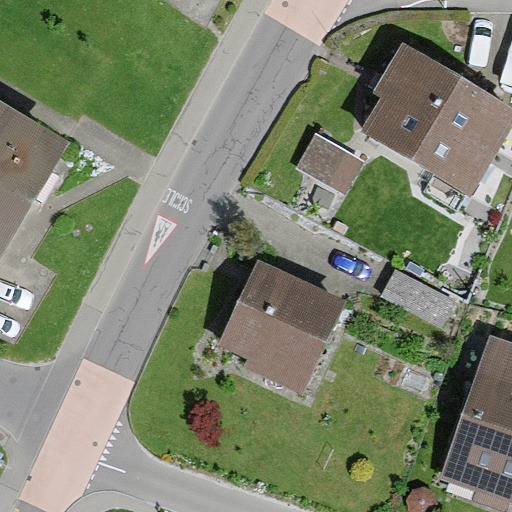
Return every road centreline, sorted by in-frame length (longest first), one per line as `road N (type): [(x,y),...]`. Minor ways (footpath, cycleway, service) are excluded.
road 1 (tertiary): [(316,0),(76,440)]
road 2 (residential): [(76,440),(284,511)]
